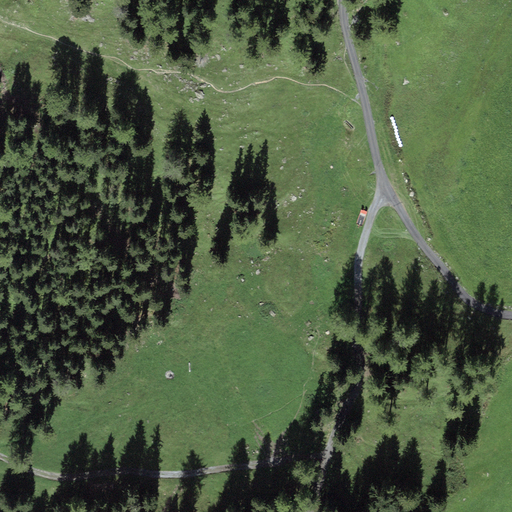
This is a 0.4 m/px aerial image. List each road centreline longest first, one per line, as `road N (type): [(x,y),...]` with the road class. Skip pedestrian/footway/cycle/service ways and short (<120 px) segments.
road 1 (track): [(331,449),(193,475),(67,477),(0,455)]
road 2 (track): [(382,183),(358,257),(361,371),(331,449)]
road 3 (track): [(511,313),(469,301),(382,183)]
road 4 (track): [(382,183),(342,0)]
